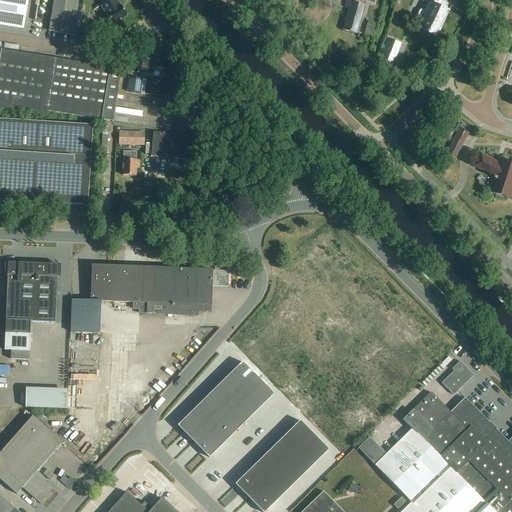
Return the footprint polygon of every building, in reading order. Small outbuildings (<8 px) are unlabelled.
[(0,0),(0,25),(13,28),(14,24),(24,26),(28,0),(0,0)] [(53,0),(49,32),(72,36),(78,0),(53,0)] [(116,0),(103,0),(101,2),(103,5),(101,6),(114,25),(127,16),(116,0)] [(423,21),(419,30),(435,37),(447,12),(445,11),(448,4),(446,3),(447,0),(432,0),(434,1),(432,5),(429,3),(427,4),(424,11),(422,10),(419,11),(417,16),(418,18),(423,21)] [(349,9),(343,30),(357,34),(365,6),(347,1),(345,8),(349,9)] [(373,35),(377,23),(369,21),(366,33),(373,35)] [(78,41),(97,44),(98,38),(80,34),(78,41)] [(378,62),(392,68),(401,45),(388,39),(378,62)] [(121,69),(0,49),(0,108),(46,116),(47,111),(113,122),(121,69)] [(152,74),(152,68),(165,69),(166,52),(153,51),(153,57),(138,56),(137,73),(152,74)] [(126,93),(140,94),(142,79),(128,78),(126,93)] [(0,200),(87,206),(92,126),(0,120),(0,200)] [(460,127),(449,150),(458,155),(470,132),(460,127)] [(144,133),(119,132),(119,145),(143,146),(144,133)] [(191,162),(193,137),(153,133),(150,157),(191,162)] [(234,142),(224,151),(231,158),(240,148),(234,142)] [(123,152),(122,176),(136,176),(136,169),(139,169),(139,161),(136,161),(136,153),(123,152)] [(482,155),(475,167),(496,178),(496,180),(497,180),(493,193),(511,198),(511,164),(508,163),(507,164),(501,161),(500,165),(482,155)] [(186,212),(172,211),(172,219),(186,219),(186,212)] [(29,266),(7,266),(5,350),(31,351),(31,324),(56,325),(57,265),(29,265),(29,266)] [(133,303),(134,268),(92,267),(91,302),(133,303)] [(134,268),(133,303),(133,310),(139,310),(139,314),(172,315),(172,311),(210,312),(211,287),(228,288),(228,272),(212,271),(134,268)] [(31,351),(5,350),(5,351),(12,351),(12,360),(30,360),(31,351)] [(473,376),(459,362),(452,370),(454,372),(441,384),(453,396),(473,376)] [(243,363),(178,426),(209,458),(274,395),(243,363)] [(26,391),(25,408),(66,410),(67,392),(26,391)] [(411,504),(401,511),(511,511),(511,438),(508,443),(495,430),(496,430),(489,423),(488,423),(464,399),(450,413),(431,393),(403,421),(412,430),(386,455),(369,438),(358,449),(411,504)] [(32,417),(0,452),(0,480),(16,495),(22,489),(40,505),(51,493),(45,487),(47,484),(35,473),(62,443),(32,417)] [(301,421),(236,484),(262,511),(264,511),(329,451),(301,421)] [(43,475),(50,481),(54,476),(47,470),(43,475)] [(342,511),(323,492),(302,511),(342,511)] [(175,511),(161,499),(151,509),(144,503),(141,507),(126,493),(108,511),(175,511)] [(0,511),(18,511),(0,495),(0,511)] [(405,502),(401,498),(393,505),(397,510),(405,502)]
